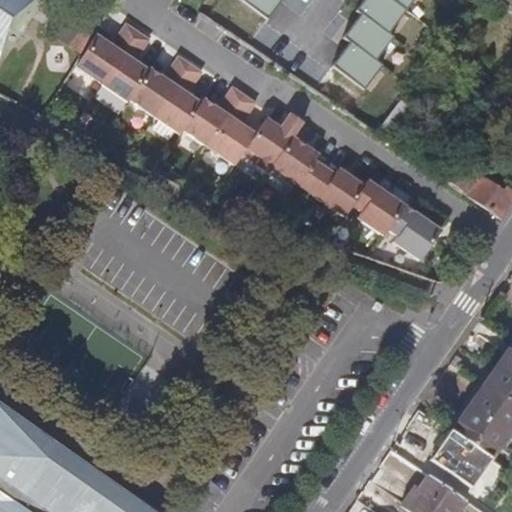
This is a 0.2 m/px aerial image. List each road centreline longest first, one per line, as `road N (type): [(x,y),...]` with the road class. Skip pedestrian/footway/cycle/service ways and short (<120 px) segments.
road 1 (unclassified): [(0,104),(275,243),(468,305)]
road 2 (residential): [(509,246),(158,23),(158,0)]
road 3 (residential): [(322,511),(468,305)]
